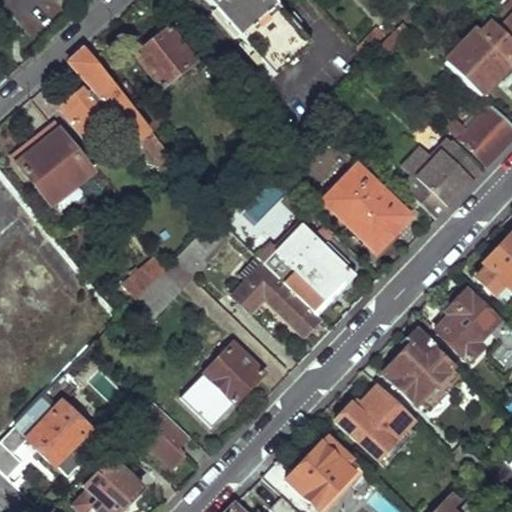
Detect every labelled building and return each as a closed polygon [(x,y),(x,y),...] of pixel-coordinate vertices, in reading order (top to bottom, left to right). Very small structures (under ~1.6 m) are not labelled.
[(210,0),(275,75),(313,42),(276,0),(210,0)] [(406,14),(420,0),(419,0),(399,0),(397,3),(406,14)] [(511,43),(511,17),(499,31),(511,43)] [(379,51),(387,59),(412,32),(402,24),(379,51)] [(448,65),(482,98),(511,66),(511,43),(499,31),(493,25),(457,62),(453,59),(448,65)] [(367,54),(388,33),(381,27),(361,48),(367,54)] [(136,57),(162,89),(195,63),(171,31),(136,57)] [(142,141),(176,185),(187,176),(86,48),(72,63),(102,97),(137,146),(142,141)] [(359,72),(369,83),(375,73),(367,65),(359,72)] [(443,126),(487,168),(511,140),(511,126),(493,108),(468,133),(456,123),(452,127),(447,122),(443,126)] [(50,133),(87,179),(92,175),(53,129),(49,132),(50,133)] [(19,166),(52,207),(87,179),(50,133),(49,132),(39,140),(44,146),(19,166)] [(44,146),(39,140),(14,159),(19,166),(44,146)] [(405,191),(434,221),(483,172),(451,141),(405,191)] [(358,167),(322,202),(375,254),(411,217),(358,167)] [(228,222),(255,253),(297,217),(269,186),(228,222)] [(174,263),(191,279),(205,266),(202,263),(230,233),(216,220),(174,263)] [(511,237),(483,267),(487,271),(477,282),(506,309),(511,303),(511,237)] [(124,289),(134,301),(163,274),(153,261),(124,289)] [(191,279),(174,263),(163,274),(134,301),(152,319),(191,279)] [(250,314),(265,298),(306,336),(320,320),(263,265),(232,297),(250,314)] [(498,326),(466,294),(447,314),(451,319),(436,335),(469,367),(482,353),(477,348),(488,337),(500,347),(488,360),(506,377),(511,371),(511,331),(502,322),(498,326)] [(410,346),(382,378),(416,409),(451,371),(447,367),(451,363),(416,330),(406,342),(410,346)] [(15,428),(67,479),(101,443),(61,406),(75,390),(70,384),(92,362),(90,360),(97,352),(93,347),(15,428)] [(232,347),(179,401),(209,430),(261,377),(232,347)] [(335,424),(376,463),(411,426),(375,391),(355,412),(350,407),(335,424)] [(188,440),(151,405),(134,422),(144,433),(137,441),(171,473),(183,460),(181,458),(182,456),(178,452),(188,440)] [(327,439),(286,485),(315,511),(319,511),(353,475),(347,470),(353,463),(327,439)] [(449,457),(468,475),(479,463),(461,446),(449,457)] [(89,511),(120,511),(139,494),(106,465),(79,494),(93,508),(89,511)] [(448,496),(432,511),(448,511),(456,504),(448,496)] [(271,511),(294,511),(283,500),(271,511)]
